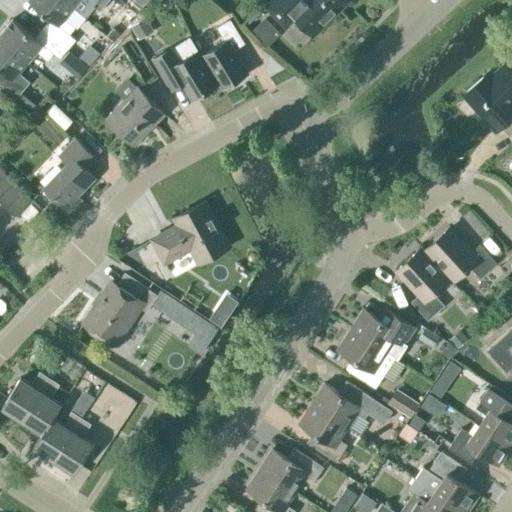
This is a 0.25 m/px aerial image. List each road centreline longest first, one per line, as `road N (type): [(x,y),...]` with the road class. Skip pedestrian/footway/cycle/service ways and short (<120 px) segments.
road 1 (residential): [(178,511),(338,268),(347,231)]
road 2 (residential): [(68,277),(108,214),(154,172),(272,110),(324,118)]
road 3 (residential): [(511,235),(476,196),(458,190),(438,193),(387,230),(347,231)]
road 4 (residential): [(324,118),(432,10)]
road 5 (residential): [(347,231),(316,149),(324,118)]
